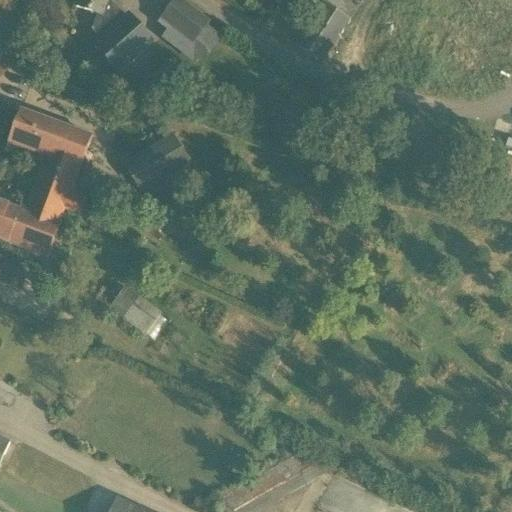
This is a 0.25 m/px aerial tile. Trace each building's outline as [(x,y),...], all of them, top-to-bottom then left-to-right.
[(108,0),(78,0),(76,8),(97,16),(92,32),(102,42),(95,48),(118,74),(142,52),(141,52),(132,43),(143,33),(129,18),(127,20),(112,3),(108,2),(108,0)] [(318,0),(324,4),(296,46),(323,64),(350,22),(352,23),(366,0),(318,0)] [(163,22),(195,47),(211,27),(179,2),(163,22)] [(325,101),(303,120),(318,137),(340,118),(325,101)] [(8,144),(47,159),(79,170),(81,171),(93,139),(20,112),(8,144)] [(123,166),(134,185),(141,196),(191,166),(173,136),(123,166)] [(79,170),(47,159),(28,208),(36,211),(35,214),(61,224),(59,222),(79,170)] [(36,211),(28,208),(27,211),(21,209),(19,213),(0,205),(0,241),(47,260),(61,224),(35,214),(36,211)] [(125,288),(109,309),(155,342),(171,321),(125,288)] [(0,466),(10,444),(0,439),(0,466)] [(141,511),(116,500),(110,511),(141,511)]
